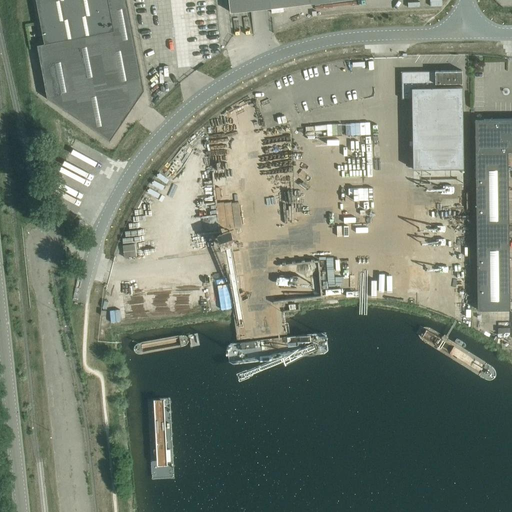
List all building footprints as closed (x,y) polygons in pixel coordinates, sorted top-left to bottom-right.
[(112,30),(106,0),(36,0),(44,43),(112,30)] [(126,0),(106,0),(112,30),(44,43),(37,45),(48,98),(110,140),(144,90),(126,0)] [(310,3),(309,0),(228,0),(230,12),(310,3)] [(462,70),(435,71),(435,81),(438,81),(438,83),(463,83),(462,70)] [(464,168),(463,97),(463,87),(436,87),(435,81),(435,71),(402,71),(402,98),(412,98),(414,169),(464,168)] [(508,151),(509,151),(511,150),(511,118),(475,119),(476,159),(478,310),(510,309),(508,151)]
